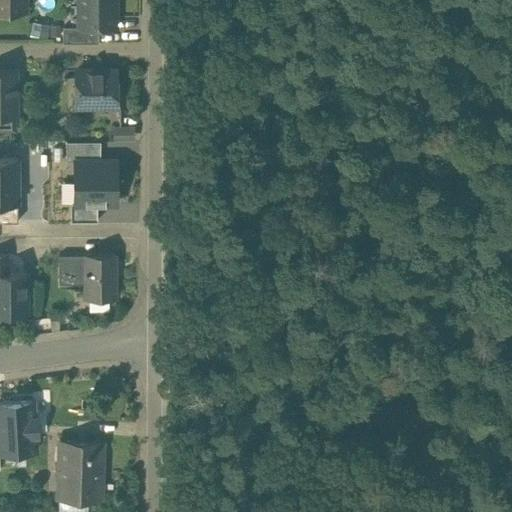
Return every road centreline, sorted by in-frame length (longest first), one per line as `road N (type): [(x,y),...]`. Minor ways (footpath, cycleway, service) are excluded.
road 1 (residential): [(155,0),(154,332)]
road 2 (residential): [(154,332),(156,511)]
road 3 (residential): [(154,332),(0,355)]
